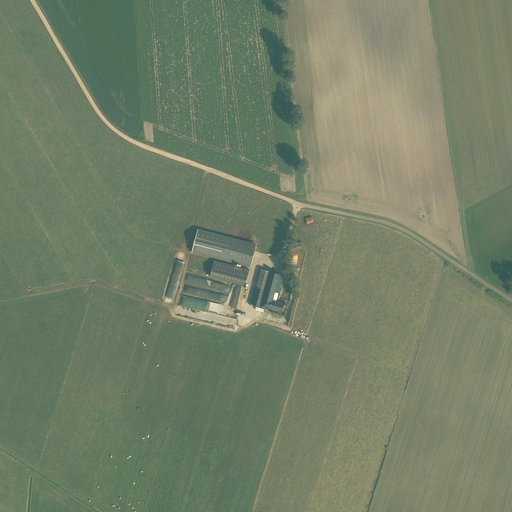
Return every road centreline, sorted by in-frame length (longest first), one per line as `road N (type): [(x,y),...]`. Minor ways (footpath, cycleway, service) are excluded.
road 1 (track): [(288,200),(117,131),(32,0)]
road 2 (unclassified): [(511,301),(402,229),(288,200)]
